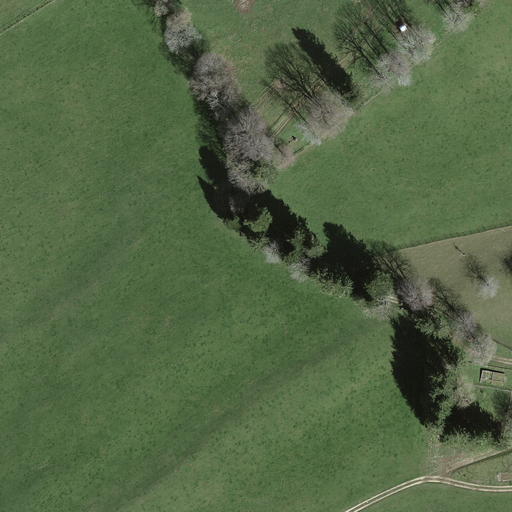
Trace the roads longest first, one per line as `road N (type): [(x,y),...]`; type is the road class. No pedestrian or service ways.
road 1 (track): [(260,133),(229,193),(249,225),(420,309),(464,346),(511,362)]
road 2 (track): [(349,511),(428,475),(511,487)]
